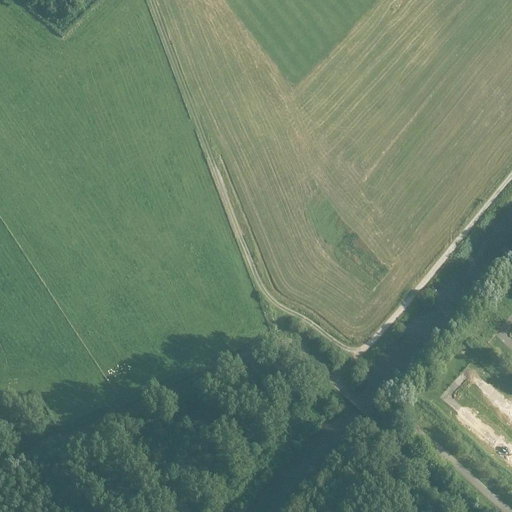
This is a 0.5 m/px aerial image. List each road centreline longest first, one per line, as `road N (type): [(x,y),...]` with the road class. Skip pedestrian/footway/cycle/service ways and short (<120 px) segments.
road 1 (track): [(511,176),(221,511)]
road 2 (track): [(360,352),(261,292),(151,0)]
